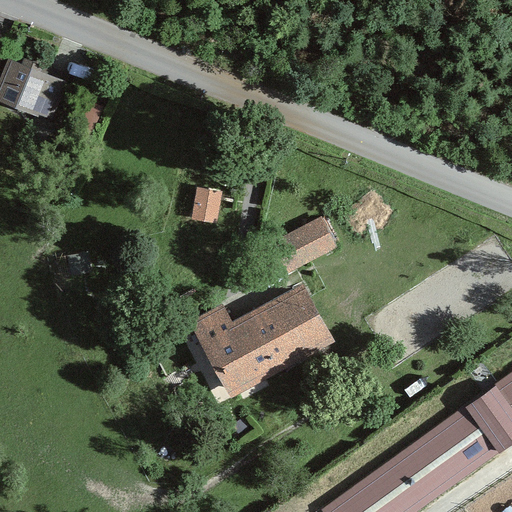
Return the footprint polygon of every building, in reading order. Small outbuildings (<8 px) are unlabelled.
[(67,76),(8,54),(0,75),(0,95),(53,115),(67,76)] [(221,188),(195,185),(190,215),(217,219),(221,188)] [(325,217),(268,244),(283,274),(322,255),(339,247),(325,217)] [(88,252),(69,254),(72,273),(91,270),(88,252)] [(224,300),(193,316),(232,389),(333,336),(311,295),(303,280),(233,318),(224,300)] [(511,369),(497,381),(511,400),(511,369)] [(511,438),(511,400),(497,381),(467,403),(500,447),(511,438)] [(467,403),(322,509),(324,511),(412,511),(500,447),(467,403)]
